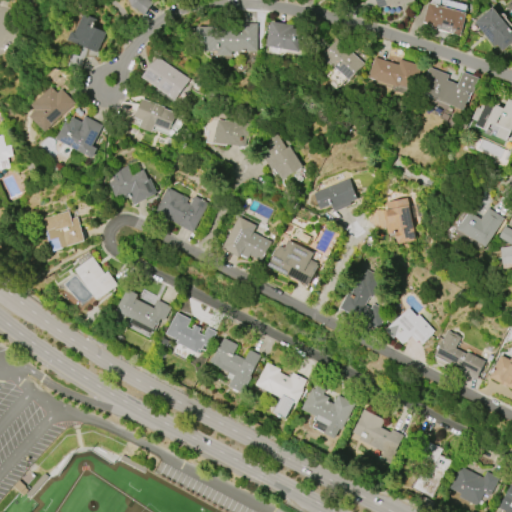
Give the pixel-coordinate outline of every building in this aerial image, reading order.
[(149,0),(153,3),(145,16),(132,7),(128,0),(149,0)] [(376,0),(413,0),(414,2),(392,8),(391,6),(379,9),(376,0)] [(428,3),(466,13),(460,36),(431,28),(432,25),(423,23),(428,3)] [(474,22),(493,8),(511,32),(511,42),(499,53),(474,22)] [(106,33),(97,53),(88,49),(83,70),(70,67),(73,55),(80,56),(82,47),(69,40),(73,32),(76,33),(84,14),(95,19),(93,23),(97,24),(96,28),(106,33)] [(299,53),(267,46),(272,22),(293,26),(293,29),(304,31),(299,53)] [(258,24),(258,52),(233,52),(233,56),(219,55),(219,52),(206,52),(206,49),(199,48),(199,27),(245,27),(245,24),(258,24)] [(338,39),(365,64),(350,81),(323,56),(338,39)] [(158,57),(190,79),(175,100),(143,77),(158,57)] [(398,87),(368,78),(374,57),(398,64),(400,60),(421,66),(414,90),(398,85),(398,87)] [(429,68),(448,75),(446,80),(458,84),(462,72),(478,78),(472,93),(468,92),(467,95),(469,95),(464,110),(435,99),(436,97),(420,91),(429,68)] [(75,104),(45,132),(30,116),(36,110),(32,106),(52,87),(58,93),(62,90),(75,104)] [(141,99),(164,107),(163,109),(176,114),(169,131),(154,125),(152,132),(139,127),(141,122),(133,119),(141,99)] [(507,100),(511,102),(511,128),(506,141),(495,137),(497,133),(493,131),(495,126),(489,123),(486,130),(475,126),(476,122),(472,119),(477,107),(480,108),(482,102),(494,107),(495,105),(503,109),(507,100)] [(92,158),(56,140),(65,121),(68,123),(71,117),(81,122),(84,116),(103,126),(92,146),(97,149),(92,158)] [(215,120),(250,124),(248,138),(246,137),(244,147),(212,143),(215,120)] [(289,146),(303,167),(282,181),(274,169),(272,170),(261,154),(269,149),(263,140),(274,133),(284,149),(289,146)] [(0,136),(3,136),(5,147),(10,146),(12,156),(7,157),(9,168),(0,170),(0,136)] [(157,194),(134,206),(129,196),(124,199),(121,195),(115,198),(107,183),(112,181),(109,175),(126,167),(131,176),(142,171),(147,182),(150,180),(157,194)] [(350,202),(351,206),(334,213),(331,205),(320,210),(313,193),(348,179),(356,200),(350,202)] [(208,204),(193,233),(154,213),(167,188),(188,199),(186,203),(189,205),(193,196),(208,204)] [(405,198),(415,240),(398,244),(395,233),(388,235),(383,211),(387,210),(385,203),(405,198)] [(486,247),(458,229),(470,212),(481,219),(488,208),(504,218),(486,247)] [(77,217),(84,241),(61,249),(58,238),(50,240),(44,219),(68,211),(71,219),(77,217)] [(238,217),(256,226),(252,233),(271,242),(261,261),(250,256),(247,261),(222,248),(238,217)] [(511,230),(505,226),(498,237),(511,245),(511,230)] [(288,240),(313,253),(310,260),(317,263),(317,265),(318,266),(308,286),(289,275),(288,276),(269,266),(279,246),(284,248),(288,240)] [(499,248),(511,245),(511,267),(503,269),(499,248)] [(97,301),(74,270),(92,256),(105,273),(108,271),(118,285),(97,301)] [(378,329),(339,309),(348,291),(351,293),(360,275),(362,276),(365,270),(382,278),(371,298),(369,297),(364,305),(369,308),(371,304),(387,312),(378,329)] [(157,300),(171,308),(164,321),(160,319),(157,325),(156,324),(151,334),(134,324),(135,321),(115,310),(127,289),(137,295),(135,299),(153,309),(157,300)] [(402,344),(387,328),(408,309),(416,317),(418,315),(434,332),(422,343),(419,339),(416,341),(411,336),(402,344)] [(177,313),(191,320),(187,327),(192,330),(194,326),(200,328),(198,333),(203,335),(207,327),(216,332),(209,348),(204,345),(201,351),(198,350),(197,353),(176,343),(177,340),(166,334),(177,313)] [(446,330),(460,337),(455,348),(466,354),(467,352),(485,361),(476,380),(465,375),(464,378),(456,374),(460,366),(435,353),(446,330)] [(249,351),(260,356),(249,377),(251,378),(242,394),(238,392),(237,393),(232,391),(233,389),(228,387),(232,380),(226,377),(228,374),(218,368),(218,367),(210,363),(213,357),(214,358),(224,339),(237,346),(233,354),(244,360),(249,351)] [(489,377),(500,355),(509,360),(511,353),(511,389),(505,386),(507,383),(503,381),(502,384),(489,377)] [(266,363),(280,370),(278,373),(289,378),(292,373),(306,380),(302,388),(303,389),(302,391),(303,391),(296,405),(293,403),(285,418),(282,417),(281,419),(271,414),(274,407),(275,408),(280,398),(255,386),(266,363)] [(311,390),(313,391),(316,386),(325,390),(322,395),(328,398),(327,401),(332,404),(337,395),(354,404),(341,430),(339,429),(334,439),(323,433),(324,432),(313,426),(317,418),(301,409),(311,390)] [(364,410),(384,421),(380,428),(390,433),(392,430),(402,435),(394,452),(397,454),(391,465),(380,459),(383,453),(359,440),(360,437),(352,433),(364,410)] [(427,441),(442,449),(439,455),(452,461),(433,498),(413,488),(423,469),(428,471),(433,462),(420,455),(427,441)] [(460,467),(483,478),(486,472),(498,478),(490,496),(484,493),(477,507),(458,497),(460,494),(449,488),(460,467)] [(511,511),(505,511),(498,508),(511,484),(511,511)]
